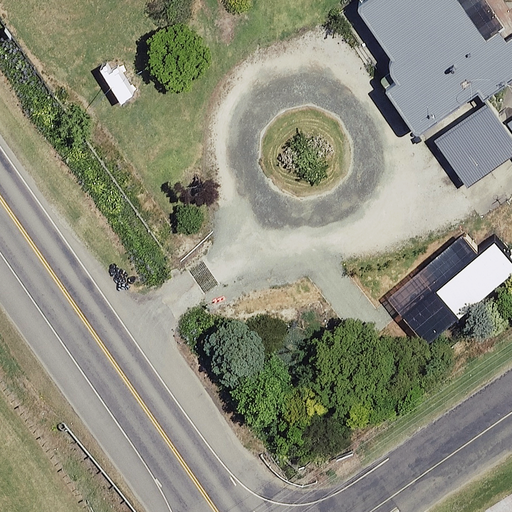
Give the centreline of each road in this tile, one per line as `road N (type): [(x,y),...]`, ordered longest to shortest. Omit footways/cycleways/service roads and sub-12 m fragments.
road 1 (secondary): [(0,200),(215,511)]
road 2 (unclassified): [(378,511),(511,413)]
